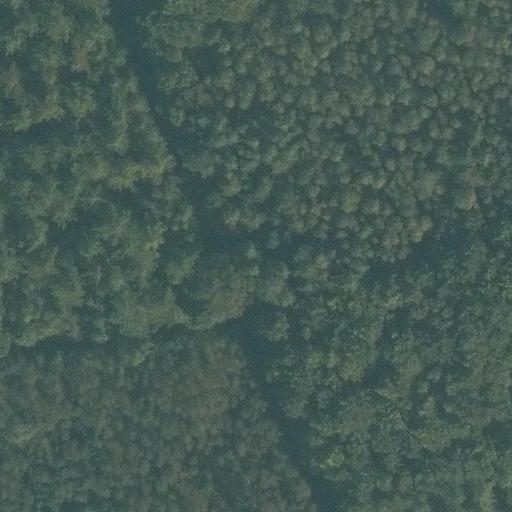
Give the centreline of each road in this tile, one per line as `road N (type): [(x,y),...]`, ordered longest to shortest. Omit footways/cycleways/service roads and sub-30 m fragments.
road 1 (track): [(130,0),(350,511)]
road 2 (track): [(0,356),(268,321),(511,227)]
